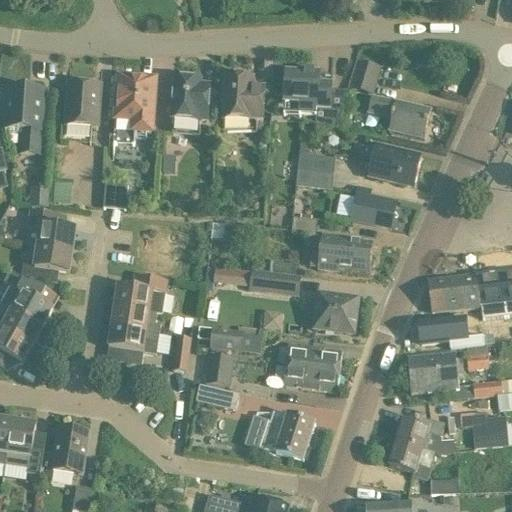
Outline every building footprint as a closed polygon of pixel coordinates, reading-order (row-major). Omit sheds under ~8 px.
[(373,98),(381,69),(356,62),(348,91),(373,98)] [(316,111),(330,112),(331,86),(318,86),(318,74),(286,72),(284,116),(316,118),(316,111)] [(262,124),(264,91),(252,90),(253,79),(226,78),(224,122),(262,124)] [(151,135),(154,82),(119,80),(117,121),(134,123),(133,134),(151,135)] [(207,123),(209,86),(199,86),(200,82),(174,80),(172,122),(200,124),(200,122),(207,123)] [(98,133),(101,89),(69,87),(66,131),(98,133)] [(40,159),(44,93),(8,91),(5,133),(6,133),(5,137),(22,138),(20,158),(40,159)] [(424,142),(430,114),(372,101),(368,116),(392,122),(389,135),(424,142)] [(413,190),(420,158),(376,148),(369,180),(413,190)] [(335,161),(299,157),(297,171),(329,175),(330,184),(333,185),(335,161)] [(175,159),(164,158),(163,174),(175,175),(175,159)] [(302,193),(303,189),(332,192),(333,185),(330,184),(329,175),(297,171),(295,192),(302,193)] [(70,202),(71,182),(54,181),(53,202),(70,202)] [(104,207),(125,207),(126,186),(105,185),(104,207)] [(31,190),(29,209),(48,211),(48,206),(49,191),(31,190)] [(391,232),(396,206),(369,200),(371,194),(358,191),(351,224),(391,232)] [(76,233),(51,229),(53,217),(31,214),(26,248),(38,249),(72,255),(76,233)] [(322,237),(322,238),(315,237),(317,223),(293,220),(291,233),(291,236),(305,238),(304,247),(320,249),(318,272),(339,275),(339,272),(370,276),(373,246),(357,244),(357,241),(322,237)] [(72,255),(38,249),(35,266),(23,265),(21,280),(38,289),(39,284),(42,285),(44,273),(69,277),(72,255)] [(272,275),(251,273),(251,275),(272,277),(301,280),(301,279),(295,278),(296,267),(274,264),(272,275)] [(214,286),(246,290),(247,275),(215,271),(214,286)] [(45,293),(38,289),(21,280),(10,274),(3,285),(10,289),(0,308),(11,314),(12,313),(43,330),(53,312),(39,304),(45,293)] [(511,274),(501,276),(505,308),(511,307),(511,274)] [(249,294),(298,300),(301,280),(272,277),(251,275),(249,294)] [(501,276),(476,278),(480,311),(505,308),(501,276)] [(480,311),(476,278),(428,284),(432,316),(480,311)] [(162,317),(167,284),(135,279),(133,292),(118,290),(115,310),(157,318),(157,316),(162,317)] [(249,324),(248,296),(207,298),(209,326),(249,324)] [(354,338),(358,302),(317,297),(313,333),(354,338)] [(43,330),(12,313),(11,314),(0,308),(0,307),(0,331),(33,349),(43,330)] [(157,318),(115,310),(111,331),(159,339),(160,329),(155,328),(157,318)] [(281,329),(282,311),(264,310),(263,329),(281,329)] [(467,325),(420,330),(422,349),(451,346),(452,354),(483,351),(482,341),(468,342),(467,325)] [(210,352),(241,356),(243,335),(199,330),(198,343),(211,344),(210,352)] [(0,370),(7,374),(14,362),(22,367),(33,349),(0,331),(0,370)] [(118,365),(142,368),(143,356),(156,358),(159,339),(111,331),(108,352),(120,353),(118,365)] [(494,343),(494,341),(493,338),(482,339),(483,347),(494,346),(494,343)] [(187,375),(191,342),(177,341),(173,373),(187,375)] [(286,369),(340,375),(342,354),(288,348),(286,369)] [(468,373),(489,371),(487,354),(500,352),(500,349),(466,353),(468,373)] [(410,398),(459,393),(455,357),(407,362),(410,398)] [(208,358),(205,387),(230,390),(234,361),(208,358)] [(340,375),(286,369),(283,390),(337,396),(340,375)] [(511,382),(501,384),(502,398),(511,396),(511,382)] [(501,384),(472,387),(474,401),(497,399),(502,399),(502,398),(501,384)] [(239,398),(199,388),(196,404),(235,414),(239,398)] [(498,414),(511,413),(511,396),(502,398),(502,399),(497,399),(498,414)] [(303,465),(315,428),(273,414),(261,453),(268,455),(268,454),(303,465)] [(504,419),(482,422),(483,427),(485,450),(507,448),(504,419)] [(396,445),(423,453),(428,436),(441,440),(445,427),(429,422),(428,427),(404,420),(396,445)] [(0,466),(5,467),(12,424),(0,422),(0,466)] [(35,428),(12,424),(5,467),(27,471),(27,476),(40,478),(44,450),(32,448),(35,428)] [(82,478),(89,436),(59,432),(52,473),(82,478)] [(423,453),(396,445),(388,470),(413,477),(412,480),(427,484),(431,471),(418,468),(423,453)] [(183,501),(186,485),(149,479),(146,495),(183,501)] [(431,498),(459,497),(459,483),(430,484),(431,498)] [(89,511),(92,492),(76,489),(72,511),(89,511)] [(93,509),(113,511),(116,495),(96,492),(93,509)] [(287,511),(288,510),(256,501),(244,499),(242,506),(209,498),(204,511),(287,511)]
